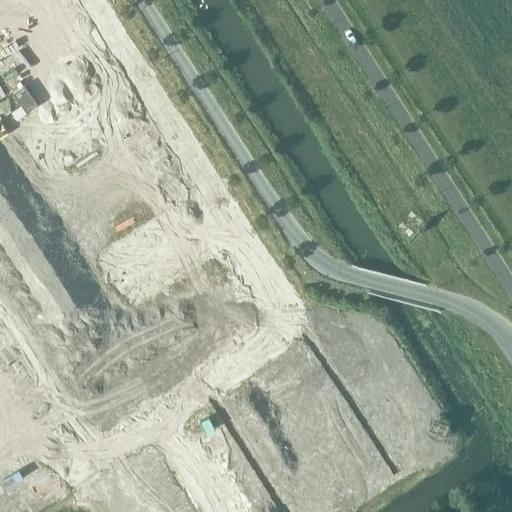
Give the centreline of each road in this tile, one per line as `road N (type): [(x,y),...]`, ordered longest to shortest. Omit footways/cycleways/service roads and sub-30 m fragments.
road 1 (residential): [(88,0),(304,329),(150,428)]
road 2 (tertiary): [(141,0),(315,260),(472,311),(511,344)]
road 3 (tertiary): [(511,285),(328,0)]
road 4 (residential): [(150,428),(95,457),(42,435),(25,437)]
